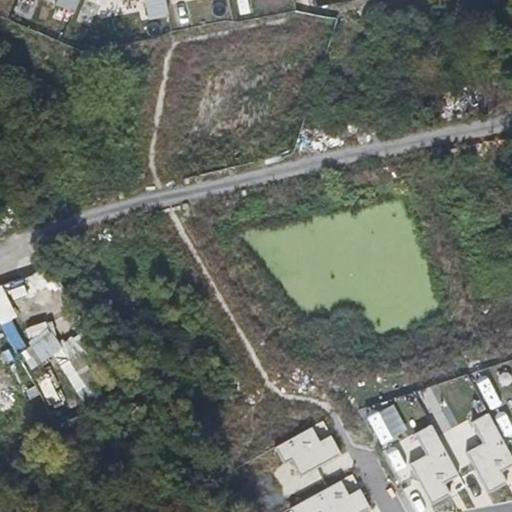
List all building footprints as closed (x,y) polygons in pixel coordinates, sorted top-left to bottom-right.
[(0,325),(15,319),(0,284),(0,325)] [(31,347),(21,351),(28,367),(61,352),(46,319),(23,329),(31,347)] [(383,466),(410,454),(390,414),(364,427),(383,466)] [(431,425),(414,433),(426,456),(411,463),(422,486),(453,471),(431,425)] [(400,493),(413,488),(401,461),(388,466),(400,493)]
